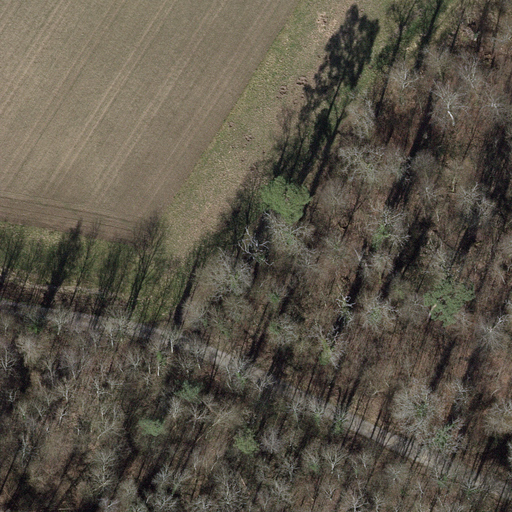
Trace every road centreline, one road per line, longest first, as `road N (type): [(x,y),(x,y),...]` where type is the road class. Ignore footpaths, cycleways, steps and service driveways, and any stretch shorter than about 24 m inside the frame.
road 1 (track): [(165,333),(427,0)]
road 2 (track): [(165,333),(511,492)]
road 3 (track): [(0,306),(165,333)]
